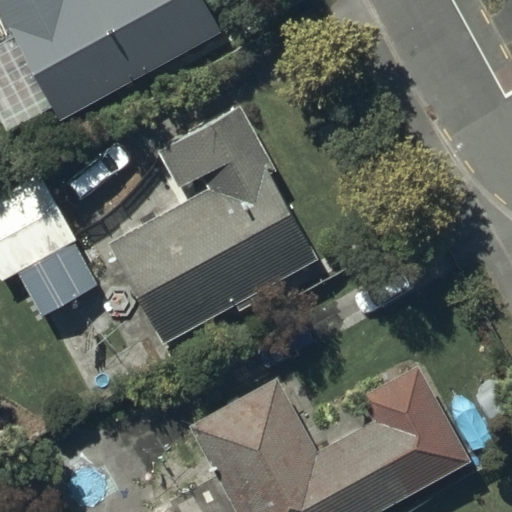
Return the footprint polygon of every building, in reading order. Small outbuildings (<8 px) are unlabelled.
[(211,24),(198,0),(0,0),(0,1),(54,105),(211,24)] [(312,245),(231,102),(156,145),(185,198),(111,239),(162,329),(312,245)] [(39,310),(96,277),(71,236),(76,232),(38,169),(0,191),(0,270),(4,277),(15,270),(39,310)] [(350,511),(464,448),(415,362),(366,390),(378,412),(311,450),(271,380),(196,422),(247,511),(350,511)] [(165,511),(161,503),(145,511),(165,511)]
